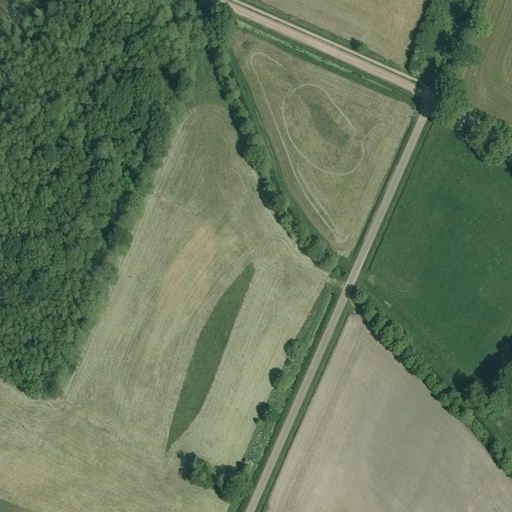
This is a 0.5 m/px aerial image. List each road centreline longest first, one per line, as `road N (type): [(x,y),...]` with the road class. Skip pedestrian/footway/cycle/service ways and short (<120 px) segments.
road 1 (unclassified): [(248,511),(430,96)]
road 2 (track): [(430,96),(210,0)]
